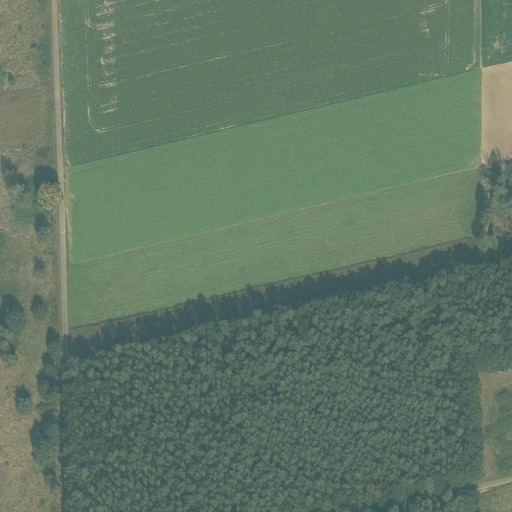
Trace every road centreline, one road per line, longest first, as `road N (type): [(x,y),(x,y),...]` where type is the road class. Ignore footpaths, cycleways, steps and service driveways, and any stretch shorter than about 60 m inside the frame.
road 1 (unclassified): [(68,511),(53,0)]
road 2 (unclassified): [(362,511),(511,480)]
